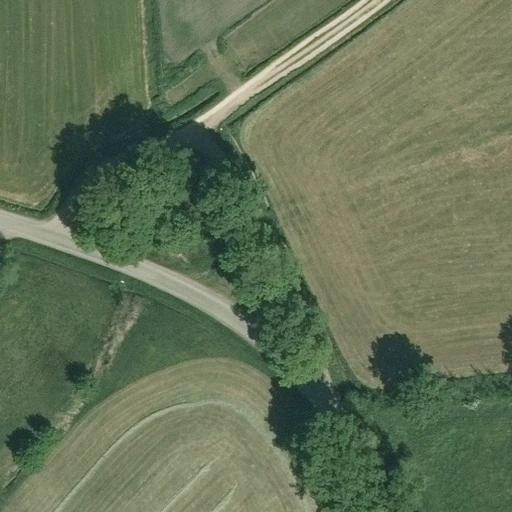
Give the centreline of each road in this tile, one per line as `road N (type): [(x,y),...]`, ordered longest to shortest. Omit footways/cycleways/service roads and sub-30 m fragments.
road 1 (unclassified): [(335,416),(282,357),(225,311),(50,236)]
road 2 (unclassified): [(335,416),(233,173),(193,139)]
road 3 (track): [(386,0),(216,113)]
road 4 (unclassified): [(50,236),(105,168),(161,143),(193,139)]
